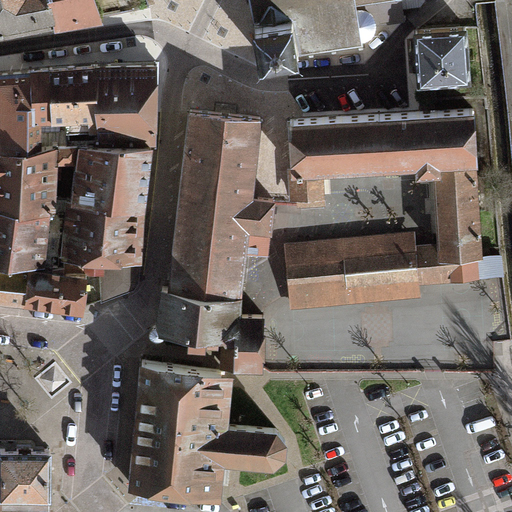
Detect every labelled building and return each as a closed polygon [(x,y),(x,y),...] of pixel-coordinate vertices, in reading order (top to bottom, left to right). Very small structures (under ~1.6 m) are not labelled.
[(0,0),(0,32),(57,23),(49,0),(0,0)] [(49,0),(57,23),(100,16),(94,0),(49,0)] [(250,0),(259,55),(361,39),(364,37),(370,33),(374,28),(376,22),(405,17),(403,3),(423,0),(250,0)] [(465,25),(415,29),(416,48),(417,61),(418,80),(449,78),(456,78),(468,77),(465,25)] [(416,48),(409,49),(410,61),(417,61),(416,48)] [(157,61),(93,65),(100,138),(154,138),(157,61)] [(100,138),(93,65),(49,68),(53,117),(65,117),(66,126),(54,127),(55,142),(78,140),(76,158),(72,195),(71,203),(142,203),(147,164),(150,141),(101,141),(100,138)] [(53,117),(49,68),(28,69),(0,71),(0,144),(55,142),(54,127),(40,128),(40,117),(53,117)] [(479,251),(472,108),(420,111),(335,115),(289,118),(291,151),(292,166),(290,166),(291,191),(298,196),(298,202),(323,201),(321,165),(417,159),(417,168),(435,167),(439,242),(410,245),(286,255),(289,290),(413,279),(500,272),(499,254),(479,257),(475,257),(475,251),(479,251)] [(185,146),(171,284),(237,291),(242,251),(268,254),(274,197),(251,194),(255,152),(259,116),(189,109),(185,146)] [(0,144),(0,202),(71,203),(72,195),(53,195),(54,158),(76,158),(78,140),(55,142),(0,144)] [(66,262),(71,203),(0,202),(0,258),(29,260),(66,262)] [(142,203),(71,203),(66,262),(66,268),(87,271),(87,269),(101,270),(102,298),(132,287),(137,281),(142,203)] [(409,232),(285,242),(286,255),(410,245),(409,232)] [(0,296),(24,299),(29,260),(0,258),(0,296)] [(29,260),(24,299),(82,307),(87,271),(66,268),(66,262),(29,260)] [(413,279),(289,290),(290,303),(414,292),(413,279)] [(237,291),(171,284),(162,285),(155,329),(188,332),(188,340),(216,343),(216,335),(222,336),(221,363),(262,365),(263,314),(237,314),(237,291)] [(220,369),(141,358),(129,482),(220,491),(222,460),(222,457),(224,442),(226,442),(229,437),(230,425),(215,422),(219,384),(220,369)] [(283,457),(284,442),(274,429),(230,425),(229,437),(226,442),(224,442),(222,460),(269,464),(283,457)] [(0,447),(0,511),(12,511),(13,506),(44,506),(48,506),(48,495),(48,448),(0,447)]
